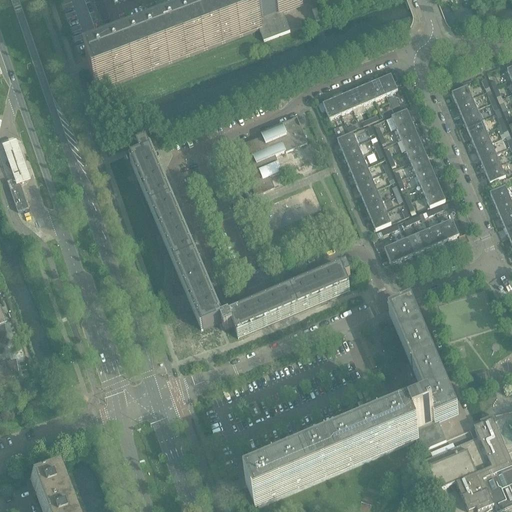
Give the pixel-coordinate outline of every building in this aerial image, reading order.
[(90,68),(88,69),(95,88),(97,87),(99,92),(259,32),(260,32),(256,22),(273,16),(278,14),(282,13),(288,10),(302,5),(300,0),(250,0),(253,6),(253,7),(239,12),(224,18),(222,14),(213,17),(215,21),(179,35),(178,31),(169,34),(170,38),(135,52),(133,47),(124,51),(126,55),(118,58),(90,68)] [(101,0),(92,0),(101,24),(109,21),(101,0)] [(273,16),(256,22),(260,32),(259,32),(264,43),(290,33),(282,13),(278,14),(273,16)] [(391,77),(380,82),(386,98),(398,93),(391,77)] [(380,82),(368,87),(375,103),(386,98),(380,82)] [(368,87),(357,92),(364,107),(375,103),(368,87)] [(452,95),(456,107),(472,100),(467,89),(452,95)] [(357,92),(346,97),(352,112),(364,107),(357,92)] [(346,97),(334,101),(341,117),(352,112),(346,97)] [(456,107),(461,118),(477,111),(472,100),(456,107)] [(334,101),(323,106),(330,122),(341,117),(334,101)] [(477,111),(461,118),(466,129),(482,123),(477,111)] [(391,119),(396,131),(412,124),(407,113),(391,119)] [(248,178),(253,190),(252,191),(256,198),(275,190),(270,179),(282,174),(282,173),(278,164),(275,158),(285,153),(285,154),(293,151),(293,150),(299,147),(300,148),(308,145),(297,121),(261,136),(262,139),(260,140),(260,139),(235,150),(238,158),(239,157),(244,170),(247,178),(248,178)] [(466,129),(471,141),(486,134),(482,123),(466,129)] [(412,124),(396,131),(401,142),(417,135),(412,124)] [(471,141),(476,152),(491,145),(486,134),(471,141)] [(401,142),(406,153),(421,147),(417,135),(401,142)] [(353,136),(337,142),(342,153),(358,147),(353,136)] [(17,142),(3,147),(17,188),(31,183),(17,142)] [(476,152),(480,163),(496,157),(491,145),(476,152)] [(132,164),(130,165),(201,332),(203,331),(203,332),(218,325),(221,324),(225,332),(233,329),(237,338),(238,340),(350,293),(349,291),(345,281),(351,279),(347,270),(344,271),(341,272),(340,270),(276,297),(275,293),(268,295),(270,300),(234,315),(233,312),(233,311),(232,311),(231,311),(230,311),(229,311),(228,311),(228,312),(228,313),(227,313),(227,314),(228,314),(228,315),(228,316),(222,318),(220,319),(216,311),(219,310),(218,308),(215,303),(214,300),(212,295),(212,294),(210,289),(208,286),(206,281),(206,280),(204,275),(200,266),(198,261),(194,252),(192,248),(191,245),(196,243),(193,237),(188,239),(186,234),(182,225),(180,220),(176,211),(174,206),(171,197),(168,192),(165,183),(163,178),(155,161),(157,160),(158,160),(158,159),(159,159),(159,158),(159,157),(159,156),(159,155),(158,155),(157,155),(157,154),(156,154),(155,154),(154,155),(151,146),(138,152),(141,160),(132,164)] [(358,147),(342,153),(347,165),(362,158),(358,147)] [(406,153),(411,165),(426,158),(421,147),(406,153)] [(496,157),(480,163),(485,174),(501,168),(496,157)] [(347,165),(351,176),(367,169),(362,158),(347,165)] [(411,165),(415,176),(431,169),(426,158),(411,165)] [(501,168),(485,174),(490,186),(506,179),(501,168)] [(351,176),(356,187),(372,181),(367,169),(351,176)] [(415,176),(420,187),(436,180),(431,169),(415,176)] [(420,187),(425,198),(441,192),(436,180),(420,187)] [(372,181),(356,187),(361,199),(377,192),(372,181)] [(11,182),(7,184),(18,214),(29,210),(21,187),(11,182)] [(490,195),(494,207),(510,200),(505,189),(490,195)] [(377,192),(361,199),(366,210),(382,203),(377,192)] [(441,192),(425,198),(430,210),(445,203),(441,192)] [(511,204),(510,200),(494,207),(499,218),(511,212),(511,204)] [(382,203),(366,210),(371,221),(386,215),(382,203)] [(511,212),(499,218),(504,229),(511,226),(511,212)] [(391,226),(386,215),(371,221),(375,233),(391,226)] [(452,222),(441,227),(448,243),(459,238),(452,222)] [(441,227),(430,232),(436,247),(448,243),(441,227)] [(430,232),(418,237),(425,252),(436,247),(430,232)] [(418,237),(407,241),(414,257),(425,252),(418,237)] [(407,241),(396,246),(402,262),(414,257),(407,241)] [(396,246),(384,251),(391,267),(402,262),(396,246)] [(384,255),(379,257),(382,265),(387,263),(384,255)] [(0,307),(0,390),(12,386),(11,381),(19,378),(16,362),(0,364),(0,325),(6,323),(4,317),(0,307)] [(422,401),(422,399),(406,406),(413,421),(407,423),(406,421),(386,430),(383,423),(371,427),(374,434),(333,452),(331,445),(319,450),(322,457),(281,474),(278,467),(267,472),(270,479),(249,488),(258,510),(416,443),(420,454),(446,443),(439,425),(458,417),(412,309),(391,319),(410,366),(408,367),(412,378),(415,377),(425,400),(422,401)] [(34,386),(26,388),(29,396),(36,393),(34,386)] [(256,403),(248,407),(253,419),(261,415),(256,403)] [(426,462),(425,462),(428,469),(427,470),(437,493),(454,486),(456,485),(457,487),(467,511),(475,511),(476,511),(485,511),(494,508),(495,511),(501,511),(511,507),(511,465),(495,426),(498,425),(495,418),(480,424),(481,426),(476,429),(474,429),(474,430),(475,430),(475,431),(478,439),(474,441),(432,459),(426,462)] [(54,471),(30,481),(41,510),(65,501),(54,471)] [(454,486),(450,488),(453,494),(459,491),(457,487),(456,485),(454,486)] [(69,511),(65,501),(41,510),(41,511),(69,511)]
